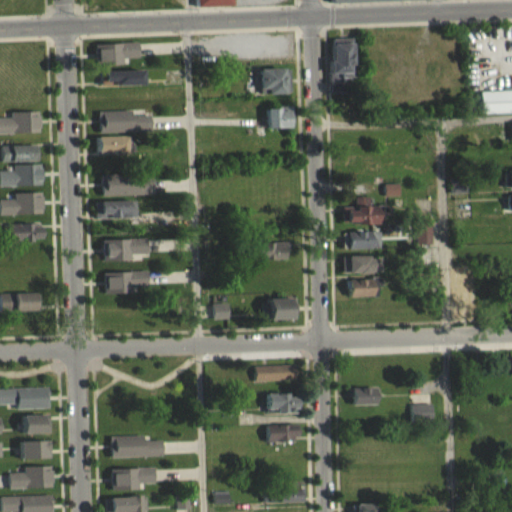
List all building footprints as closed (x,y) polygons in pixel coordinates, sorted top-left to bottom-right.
[(230,13),(229,0),(193,0),(194,15),(230,13)] [(432,8),(431,0),(327,0),(328,9),(432,8)] [(331,36),(350,35),(351,61),(347,61),(348,75),(340,75),(340,79),(343,79),(344,90),(329,90),(328,80),(328,57),(332,57),(331,36)] [(94,41),(137,39),(137,47),(138,54),(122,55),(123,62),(94,63),(94,41)] [(93,52),(94,73),(121,72),(121,66),(136,65),(136,50),(93,52)] [(257,66),(258,90),(265,90),(265,92),(282,91),(282,89),(288,89),(287,66),(282,66),(281,65),(257,66)] [(99,69),(99,83),(142,82),(141,67),(99,69)] [(140,78),(97,79),(98,94),(141,93),(140,78)] [(511,87),(479,89),(480,111),(511,110),(511,87)] [(264,106),(277,105),(277,108),(287,107),(287,125),(265,126),(264,106)] [(129,107),(130,113),(149,112),(149,120),(150,129),(97,130),(97,108),(129,107)] [(0,115),(0,130),(37,130),(37,108),(8,109),(8,115),(0,115)] [(95,119),(96,140),(150,139),(149,122),(129,123),(129,118),(95,119)] [(0,141),(35,140),(35,119),(8,120),(8,125),(0,125),(0,141)] [(95,134),(95,150),(128,149),(127,133),(95,134)] [(0,142),(0,158),(36,158),(36,142),(0,142)] [(95,161),(127,160),(127,144),(94,145),(95,161)] [(0,169),(34,169),(34,153),(0,153),(0,169)] [(11,162),(11,167),(0,167),(0,183),(40,183),(40,161),(11,162)] [(506,170),(503,170),(503,185),(511,185),(511,165),(506,166),(506,170)] [(99,172),(99,194),(152,192),(152,184),(151,175),(131,176),(131,171),(99,172)] [(37,172),(10,173),(10,178),(0,178),(0,193),(37,193),(37,172)] [(382,180),(382,193),(397,193),(396,180),(382,180)] [(150,202),(150,183),(98,184),(98,204),(150,202)] [(11,190),(39,189),(40,211),(0,212),(0,196),(12,196),(11,190)] [(396,192),(382,191),(381,203),(395,204),(396,192)] [(340,204),(340,219),(354,219),(354,221),(376,221),(376,203),(367,203),(367,194),(353,194),(353,204),(340,204)] [(93,199),(131,197),(132,214),(94,216),(93,199)] [(37,200),(11,201),(11,206),(0,206),(0,222),(38,222),(37,200)] [(375,214),(366,213),(366,205),(352,204),(352,215),(339,215),(339,231),(374,231),(375,214)] [(415,221),(429,220),(428,206),(414,207),(415,221)] [(130,208),(92,209),(92,226),(131,225),(130,208)] [(38,220),(38,224),(40,224),(41,236),(31,236),(31,238),(3,239),(2,222),(38,220)] [(429,221),(430,241),(415,242),(414,221),(429,221)] [(345,246),(345,229),(379,229),(379,245),(345,246)] [(39,248),(38,230),(0,231),(1,250),(39,248)] [(428,232),(413,232),(413,251),(429,251),(428,232)] [(101,236),(101,258),(129,257),(129,251),(145,251),(145,243),(144,235),(101,236)] [(253,257),(253,240),(286,239),(286,246),(282,246),(282,257),(253,257)] [(377,239),(339,240),(339,257),(378,256),(377,239)] [(100,247),(100,269),(127,268),(127,262),(144,262),(143,246),(100,247)] [(251,268),(283,267),(283,250),(251,250),(251,268)] [(340,253),(377,253),(377,269),(368,269),(368,271),(355,271),(355,269),(341,270),(340,253)] [(339,281),(376,281),(375,263),(339,264),(339,281)] [(454,266),(454,276),(471,276),(471,266),(454,266)] [(102,270),(103,291),(130,290),(130,284),(146,283),(146,275),(146,268),(102,270)] [(346,277),(347,295),(376,294),(376,288),(377,288),(376,274),(368,274),(368,276),(346,277)] [(102,301),(128,301),(128,294),(144,293),(144,279),(101,280),(102,301)] [(451,285),(451,307),(459,307),(459,299),(467,298),(467,285),(451,285)] [(346,286),(345,304),(374,305),(375,287),(346,286)] [(0,290),(34,289),(34,291),(38,291),(39,306),(0,308),(0,290)] [(466,294),(450,295),(450,317),(467,317),(466,294)] [(265,296),(293,295),(293,315),(266,316),(265,296)] [(0,319),(37,318),(36,300),(0,301),(0,319)] [(210,301),(210,309),(211,317),(226,316),(226,300),(210,301)] [(264,328),(292,327),(291,306),(264,307),(264,328)] [(225,311),(210,312),(210,327),(225,327),(225,311)] [(252,363),(252,379),(294,377),(293,361),(252,363)] [(292,373),(251,374),(251,389),(292,388),(292,373)] [(0,385),(0,401),(13,401),(14,405),(46,404),(45,384),(0,385)] [(350,385),(350,402),(374,401),(373,384),(350,385)] [(264,390),(285,390),(285,393),(294,393),(295,410),(264,411),(264,390)] [(0,396),(0,411),(13,412),(13,417),(45,416),(45,395),(0,396)] [(350,413),(373,412),(372,395),(349,396),(350,413)] [(409,401),(410,420),(430,419),(430,400),(409,401)] [(264,422),(294,421),(294,404),(285,404),(285,401),(263,401),(264,422)] [(20,412),(21,431),(42,430),(42,428),(47,428),(47,415),(41,415),(41,411),(20,412)] [(429,412),(408,411),(408,426),(429,427),(429,412)] [(264,423),(295,422),(296,434),(292,434),(292,437),(265,438),(264,423)] [(19,423),(20,442),(46,441),(46,423),(19,423)] [(107,433),(108,455),(159,453),(159,445),(159,437),(142,437),(142,432),(107,433)] [(263,433),(263,449),(293,449),(293,432),(263,433)] [(17,438),(17,456),(49,455),(48,437),(17,438)] [(107,465),(159,464),(159,448),(140,448),(140,443),(106,444),(107,465)] [(17,467),(47,466),(47,448),(16,449),(17,467)] [(6,470),(6,478),(6,486),(49,484),(48,463),(21,464),(21,470),(6,470)] [(108,466),(109,488),(137,487),(137,481),(152,481),(152,472),(152,465),(108,466)] [(5,481),(5,496),(48,495),(47,473),(20,474),(20,480),(5,481)] [(151,491),(151,475),(108,476),(108,498),(135,497),(135,491),(151,491)] [(212,488),(212,502),(227,502),(226,488),(212,488)] [(0,493),(0,510),(18,510),(18,511),(51,511),(51,492),(0,493)] [(105,511),(103,510),(103,497),(107,497),(107,494),(129,494),(129,492),(139,492),(140,495),(143,495),(144,508),(140,508),(140,511),(105,511)] [(173,495),(187,494),(188,506),(174,507),(173,495)] [(260,510),(301,509),(301,496),(260,497),(260,510)] [(226,511),(226,499),(211,499),(212,511),(226,511)]
